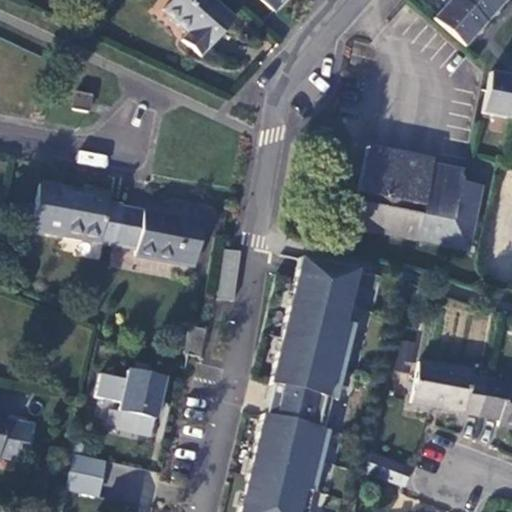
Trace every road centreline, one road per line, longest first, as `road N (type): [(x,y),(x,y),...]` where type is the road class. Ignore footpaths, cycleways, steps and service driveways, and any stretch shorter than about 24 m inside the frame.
road 1 (residential): [(0,146),(122,165),(152,88)]
road 2 (residential): [(272,135),(286,82),(358,0)]
